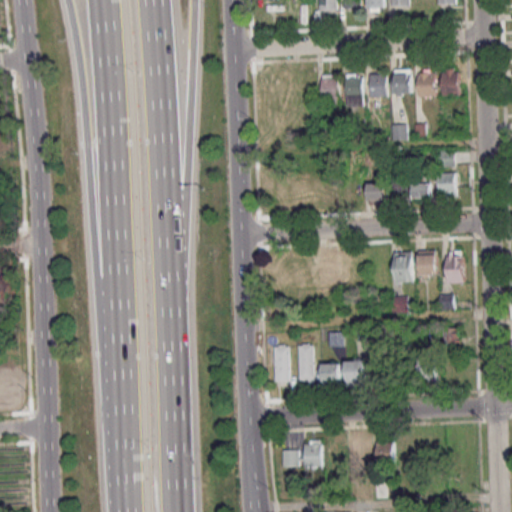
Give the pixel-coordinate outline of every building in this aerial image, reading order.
[(270,0),(270,13),(289,13),(288,0),(270,0)] [(338,9),(338,0),(319,0),(320,9),(338,9)] [(363,8),(363,0),(344,0),(344,8),(363,8)] [(386,0),(369,0),(369,10),(387,10),(386,0)] [(461,95),(460,68),(443,68),(443,95),(461,95)] [(394,95),(413,95),(413,69),(394,69),(394,95)] [(420,96),(437,96),(437,70),(420,70),(420,96)] [(348,73),(348,106),(365,106),(365,73),(348,73)] [(389,73),(371,73),(371,96),(389,96),(389,73)] [(340,74),(324,74),(324,100),(340,100),(340,74)] [(440,150),(440,167),(456,167),(456,150),(440,150)] [(457,195),(457,172),(440,172),(440,195),(457,195)] [(395,197),(410,197),(410,175),(395,175),(395,197)] [(388,201),(388,181),(369,181),(369,201),(388,201)] [(432,181),(414,181),(414,198),(432,198),(432,181)] [(344,199),(361,199),(361,188),(343,188),(344,199)] [(421,275),(439,275),(439,249),(421,249),(421,275)] [(415,282),(415,251),(394,251),(394,282),(415,282)] [(448,282),(465,282),(465,251),(448,251),(448,282)] [(324,285),(342,285),(342,255),(324,255),(324,285)] [(409,296),(393,296),(393,311),(409,311),(409,296)] [(461,327),(448,327),(448,343),(461,343),(461,327)] [(300,381),(314,381),(314,343),(300,343),(300,381)] [(291,344),(276,344),(276,381),(291,381),(291,344)] [(435,383),(443,363),(423,355),(415,375),(435,383)] [(371,360),(347,360),(347,385),(371,385),(371,360)] [(323,362),(323,383),(343,383),(343,362),(323,362)] [(396,441),(379,441),(379,461),(396,461),(396,441)] [(305,467),(324,467),(324,442),(305,442),(305,467)] [(371,461),(371,442),(355,442),(355,461),(371,461)] [(330,443),(330,471),(348,471),(348,443),(330,443)] [(300,450),(284,450),(284,467),(300,467),(300,450)]
